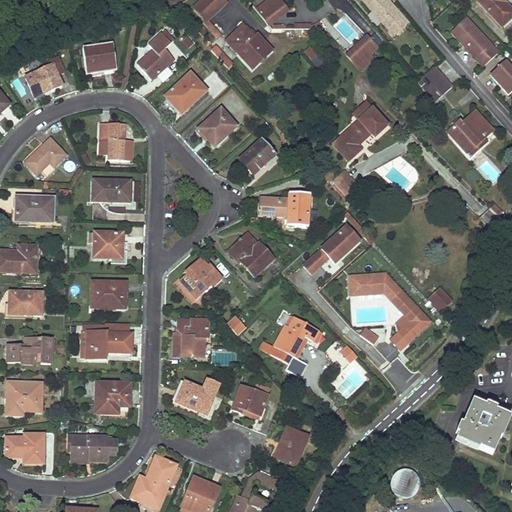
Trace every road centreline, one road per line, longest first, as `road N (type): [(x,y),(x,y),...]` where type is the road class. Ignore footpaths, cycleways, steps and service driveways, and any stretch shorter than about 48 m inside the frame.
road 1 (unknown): [(511,246),(479,197),(341,45),(286,38),(271,25)]
road 2 (tertiary): [(323,495),(475,327),(511,256)]
road 3 (residential): [(0,159),(39,118),(89,98),(128,100),(158,125)]
road 4 (residential): [(158,125),(207,177),(215,201),(203,229),(156,266)]
road 5 (residential): [(149,428),(129,465),(91,485),(39,486),(0,472)]
road 6 (residential): [(408,0),(511,127)]
road 7 (residential): [(156,266),(149,428)]
road 8 (residential): [(158,125),(156,266)]
